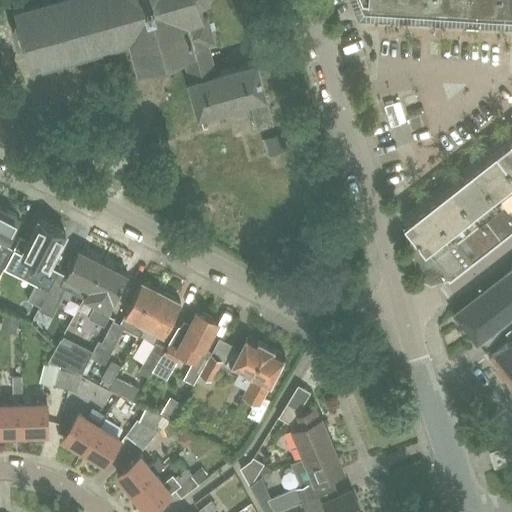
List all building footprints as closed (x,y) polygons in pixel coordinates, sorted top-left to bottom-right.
[(204,12),(200,0),(20,0),(14,2),(31,60),(40,57),(43,69),(75,60),(75,62),(87,59),(87,56),(110,50),(111,52),(123,49),(122,46),(133,43),(139,63),(161,57),(163,64),(176,60),(174,53),(183,50),(192,79),(190,80),(200,114),(242,102),(252,99),(259,127),(273,123),(266,96),(267,96),(257,61),(217,72),(209,44),(215,42),(208,15),(201,17),(200,13),(204,12)] [(403,0),(366,0),(366,12),(402,15),(403,0)] [(403,0),(402,15),(434,17),(435,0),(403,0)] [(435,0),(434,17),(465,19),(466,0),(435,0)] [(466,0),(465,19),(497,21),(497,0),(466,0)] [(511,0),(497,0),(497,21),(511,21),(511,0)] [(396,139),(413,134),(404,101),(387,106),(396,139)] [(282,134),(262,140),(267,156),(287,150),(282,134)] [(511,230),(511,137),(405,223),(407,225),(404,227),(420,278),(430,283),(448,278),(451,281),(474,262),(472,260),(511,230)] [(0,236),(8,241),(20,216),(0,206),(0,236)] [(48,268),(65,232),(40,220),(21,257),(33,262),(25,280),(36,286),(28,302),(41,308),(58,273),(48,268)] [(14,250),(1,243),(0,246),(0,273),(1,274),(14,250)] [(68,298),(76,281),(89,287),(89,288),(103,261),(78,249),(64,276),(58,273),(41,308),(40,309),(50,314),(59,294),(68,298)] [(114,301),(128,273),(103,261),(89,288),(89,287),(85,297),(85,298),(96,303),(88,317),(105,325),(110,315),(106,313),(108,309),(109,310),(113,301),(114,301)] [(511,266),(510,268),(510,269),(454,313),(477,343),(511,315),(511,266)] [(141,326),(161,291),(141,280),(119,323),(113,320),(102,341),(99,339),(92,352),(90,357),(105,364),(122,328),(137,335),(141,326)] [(141,326),(161,336),(180,301),(161,291),(141,326)] [(205,348),(218,321),(197,310),(188,327),(182,323),(178,325),(167,346),(166,347),(163,354),(177,362),(182,352),(194,359),(184,378),(194,383),(195,381),(200,371),(209,353),(203,350),(205,348)] [(20,318),(6,314),(1,329),(15,334),(20,318)] [(234,383),(245,388),(268,345),(249,335),(240,351),(235,348),(227,363),(240,371),(234,383)] [(511,339),(488,358),(496,368),(493,370),(502,381),(505,379),(511,388),(511,339)] [(161,353),(163,354),(166,347),(156,342),(140,371),(150,376),(161,353)] [(82,374),(90,357),(92,352),(75,343),(69,354),(55,346),(47,359),(82,374)] [(268,345),(245,388),(248,389),(244,397),(260,405),(286,356),(268,345)] [(213,378),(222,360),(209,353),(200,371),(213,378)] [(59,370),(55,384),(64,387),(68,373),(59,370)] [(107,370),(102,379),(111,384),(116,375),(107,370)] [(77,391),(81,376),(72,374),(68,388),(77,391)] [(23,390),(22,376),(13,376),(13,391),(23,390)] [(131,383),(124,396),(133,400),(139,388),(131,383)] [(170,398),(161,413),(172,420),(181,404),(170,398)] [(334,446),(322,418),(321,418),(316,407),(300,414),(296,407),(297,406),(289,402),(280,416),(291,424),(306,458),(334,446)] [(49,431),(48,409),(48,403),(23,404),(24,432),(49,431)] [(0,432),(24,432),(23,404),(0,404),(0,432)] [(146,407),(139,420),(148,424),(155,411),(146,407)] [(63,437),(84,449),(99,424),(79,411),(63,437)] [(155,411),(148,424),(155,428),(162,415),(155,411)] [(135,441),(148,424),(139,420),(138,419),(126,434),(135,441)] [(84,449),(105,462),(120,437),(99,424),(84,449)] [(155,428),(148,424),(135,441),(144,448),(158,430),(155,428)] [(183,433),(176,441),(184,448),(191,440),(183,433)] [(291,464),(301,487),(297,488),(303,502),(317,496),(312,484),(344,470),(334,446),(306,458),(291,464)] [(506,461),(502,447),(490,451),(495,467),(507,463),(506,461)] [(117,473),(133,492),(156,473),(155,473),(164,465),(157,458),(149,465),(139,454),(117,473)] [(257,478),(264,466),(265,464),(254,458),(252,461),(241,469),(251,487),(257,478)] [(201,468),(192,475),(198,484),(209,476),(201,468)] [(269,486),(291,477),(288,469),(266,477),(269,486)] [(133,492),(150,511),(172,492),(171,492),(176,489),(181,496),(198,484),(192,475),(180,484),(172,474),(163,482),(156,473),(133,492)] [(303,502),(297,488),(266,502),(270,511),(278,511),(301,502),(303,502)] [(352,489),(304,510),(301,502),(278,511),(360,511),(361,511),(352,489)] [(207,511),(215,507),(210,501),(195,511),(207,511)]
